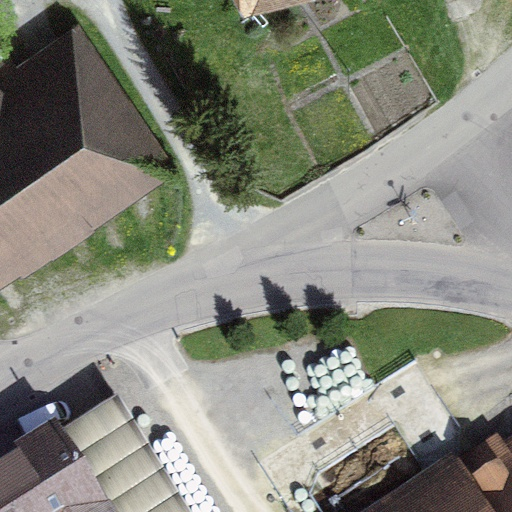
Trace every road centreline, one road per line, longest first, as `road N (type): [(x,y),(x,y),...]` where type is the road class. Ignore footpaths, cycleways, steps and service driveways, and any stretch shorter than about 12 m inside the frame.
road 1 (tertiary): [(0,385),(244,266)]
road 2 (tertiary): [(244,266),(421,269),(511,286)]
road 3 (residential): [(464,131),(244,266)]
